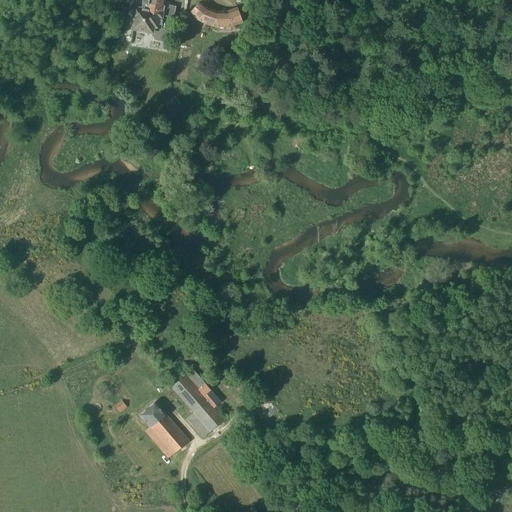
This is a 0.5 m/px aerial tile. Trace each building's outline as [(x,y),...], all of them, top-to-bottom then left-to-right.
[(143,0),(143,2),(138,0),(136,8),(135,8),(134,17),(132,29),(153,33),(152,35),(157,40),(169,42),(168,46),(169,46),(176,7),(165,4),(166,0),(143,0)] [(213,26),(218,12),(208,9),(201,3),(192,13),(199,20),(203,22),(213,26)] [(233,25),(242,22),(237,9),(228,12),(218,12),(213,26),(218,26),(227,27),(227,29),(231,29),(234,28),(233,25)] [(266,52),(277,53),(282,20),(271,19),(266,52)] [(215,408),(221,402),(205,384),(199,389),(186,375),(172,387),(200,420),(211,432),(211,431),(211,432),(225,420),(215,408)] [(121,413),(128,406),(121,399),(114,406),(121,413)] [(168,459),(189,442),(155,402),(140,415),(151,427),(145,432),(168,459)]
